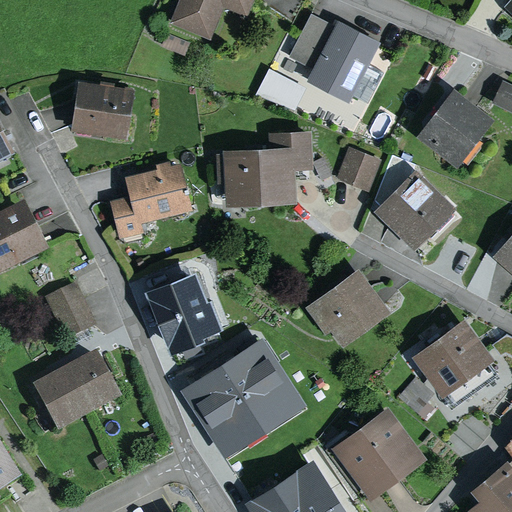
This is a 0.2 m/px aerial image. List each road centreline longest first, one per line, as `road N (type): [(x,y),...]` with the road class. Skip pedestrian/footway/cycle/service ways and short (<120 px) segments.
road 1 (residential): [(511,326),(313,212)]
road 2 (residential): [(373,0),(511,60)]
